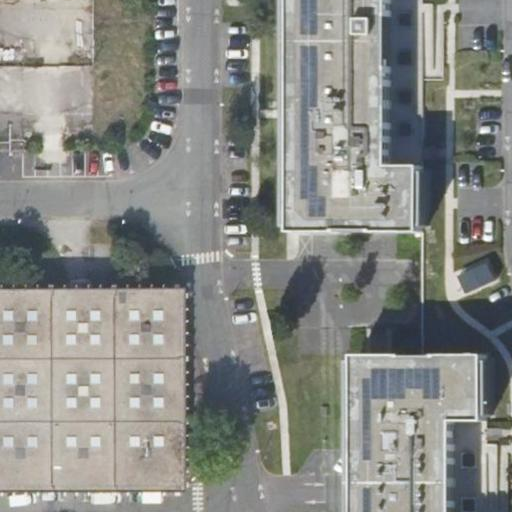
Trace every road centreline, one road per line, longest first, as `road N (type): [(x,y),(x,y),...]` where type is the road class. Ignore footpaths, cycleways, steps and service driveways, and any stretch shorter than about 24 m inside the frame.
road 1 (unclassified): [(195,203),(199,278),(250,511)]
road 2 (unclassified): [(196,0),(195,203)]
road 3 (unclassified): [(0,202),(195,203)]
